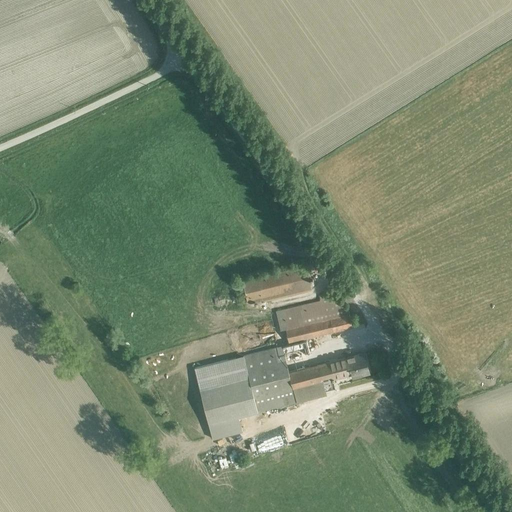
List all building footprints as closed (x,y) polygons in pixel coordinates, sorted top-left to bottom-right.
[(247,301),(248,303),(264,299),(264,300),(312,289),(305,264),(243,279),(246,293),(247,301)] [(285,328),(289,342),(353,326),(347,305),(336,290),(319,294),(320,299),(276,310),(280,329),(285,328)] [(307,339),(244,354),(258,411),(326,393),(325,389),(335,386),(332,377),(334,376),(334,378),(352,373),(353,376),(370,371),(365,352),(289,371),(286,359),(310,354),(307,339)] [(258,411),(244,354),(195,367),(200,388),(240,378),(249,413),(258,411)] [(200,388),(213,438),(243,430),(239,416),(249,413),(240,378),(200,388)] [(258,438),(249,440),(251,451),(260,450),(258,438)]
